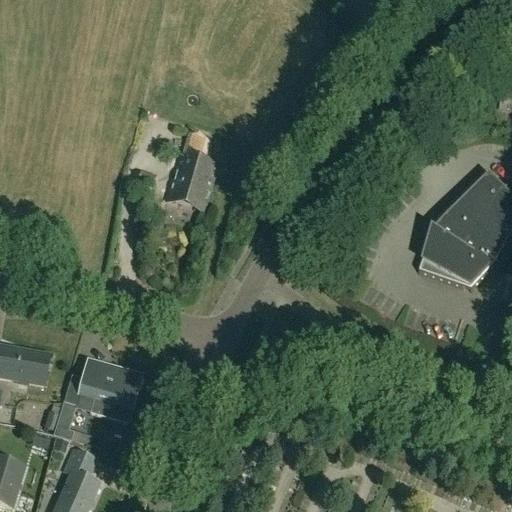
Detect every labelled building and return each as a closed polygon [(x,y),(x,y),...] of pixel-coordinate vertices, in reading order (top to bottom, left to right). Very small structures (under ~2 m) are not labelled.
[(499,114),(511,115),(511,89),(503,88),(499,114)] [(169,201),(202,210),(201,214),(202,214),(215,169),(203,165),(209,144),(189,138),(183,159),(181,158),(167,205),(168,205),(169,201)] [(156,179),(140,174),(137,187),(152,191),(156,179)] [(511,201),(488,179),(487,180),(489,182),(441,233),(435,230),(419,276),(473,295),(475,293),(474,292),(494,270),(511,238),(511,201)] [(0,349),(0,381),(43,389),(49,359),(0,349)] [(88,366),(78,399),(93,403),(89,417),(127,428),(131,413),(140,380),(88,366)] [(63,406),(52,440),(70,445),(73,435),(67,433),(75,410),(63,406)] [(57,442),(54,454),(66,458),(70,446),(57,442)] [(55,511),(88,511),(99,488),(87,483),(95,463),(73,454),(64,475),(70,477),(55,511)] [(0,508),(10,511),(24,470),(0,462),(0,508)]
